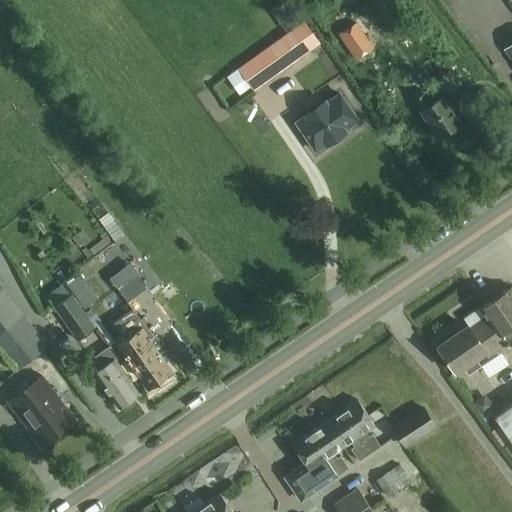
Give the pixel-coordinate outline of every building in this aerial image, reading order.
[(305,22),(272,45),(287,66),(312,48),(319,58),(327,52),(305,22)] [(340,91),(326,101),(296,122),(315,150),(345,130),(344,129),(359,119),(340,91)] [(414,99),(421,111),(439,138),(461,123),(443,96),(433,103),(426,91),(414,99)] [(107,237),(89,250),(94,256),(112,242),(107,237)] [(117,288),(137,272),(130,263),(110,278),(117,288)] [(85,308),(97,299),(80,274),(67,284),(85,308)] [(49,346),(0,284),(0,350),(16,371),(49,346)] [(96,328),(72,293),(70,294),(63,284),(48,294),(56,306),(55,307),(78,340),(96,328)] [(480,308),(487,318),(504,344),(507,347),(511,343),(511,286),(511,287),(508,289),(480,308)] [(111,324),(130,351),(124,355),(147,388),(172,371),(149,338),(152,335),(133,308),(111,324)] [(504,344),(487,318),(470,329),(468,326),(437,347),(455,372),(463,366),(476,358),(484,352),(487,355),(504,344)] [(95,356),(103,367),(94,373),(119,408),(139,394),(115,360),(119,358),(110,345),(95,356)] [(7,401),(41,446),(76,421),(42,375),(7,401)] [(480,397),(472,403),(481,415),(494,406),(488,398),(480,397)] [(341,411),(370,453),(380,446),(373,435),(370,437),(365,431),(374,425),(358,400),(341,411)] [(511,442),(511,404),(494,417),(511,442)] [(405,446),(435,426),(424,408),(393,428),(405,446)] [(370,453),(341,411),(325,422),(342,447),(351,441),(354,446),(351,449),(359,461),(370,453)] [(325,422),(309,433),(337,475),(348,468),(341,456),(337,458),(334,453),(342,447),(325,422)] [(337,475),(309,433),(293,444),(310,469),(319,463),(323,468),(319,471),(327,482),(337,475)] [(294,495),(312,486),(301,462),(283,471),(294,495)] [(411,480),(400,463),(376,479),(388,496),(411,480)] [(369,478),(361,483),(372,502),(380,497),(369,478)] [(334,504),(339,511),(373,511),(358,488),(334,504)] [(232,511),(220,493),(204,504),(208,511),(232,511)]
